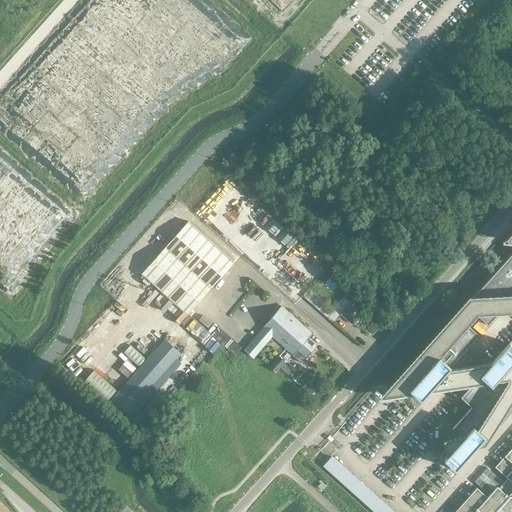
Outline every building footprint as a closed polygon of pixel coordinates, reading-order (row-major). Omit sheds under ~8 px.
[(194,212),(226,177),(209,162),(178,197),(194,212)] [(187,315),(234,262),(188,222),(141,274),(187,315)] [(511,231),(502,242),(511,243),(511,253),(474,296),(469,297),(379,400),(396,397),(400,402),(406,396),(414,395),(421,401),(428,393),(471,386),(461,398),(472,407),(453,429),(461,436),(443,441),(445,449),(439,455),(455,470),(467,458),(468,459),(475,451),(474,449),(475,448),(485,445),(503,417),(511,406),(511,231)] [(378,272),(374,277),(392,293),(401,283),(386,270),(381,275),(378,272)] [(383,303),(392,293),(374,277),(365,287),(383,303)] [(310,289),(304,297),(334,323),(341,315),(310,289)] [(366,310),(360,304),(363,300),(358,295),(354,299),(355,300),(342,315),(343,316),(345,315),(354,323),(366,310)] [(283,307),(256,337),(244,350),(254,358),(273,336),(296,356),(295,358),(301,363),(317,345),(308,337),(313,333),(283,307)] [(214,351),(223,341),(237,353),(243,346),(218,326),(221,323),(210,314),(202,324),(195,318),(187,328),(214,351)] [(128,414),(133,408),(136,411),(179,363),(176,360),(181,354),(164,339),(154,351),(145,343),(141,347),(150,355),(137,370),(127,362),(119,371),(129,379),(111,399),(128,414)] [(276,373),(285,362),(279,357),(270,367),(276,373)] [(107,381),(99,388),(107,397),(115,390),(107,381)] [(511,511),(511,448),(495,467),(508,478),(504,482),(499,488),(497,486),(487,497),(480,490),(477,487),(454,511),(511,511)] [(394,511),(333,457),(323,468),(372,511),(394,511)]
